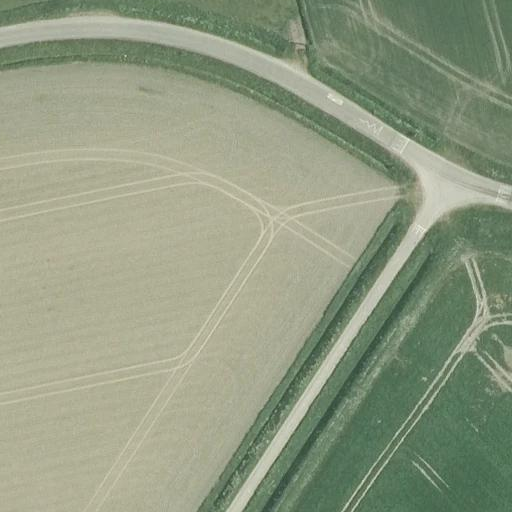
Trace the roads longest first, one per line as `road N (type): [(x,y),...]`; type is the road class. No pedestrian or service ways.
road 1 (unclassified): [(451,177),(215,46),(124,26),(0,42)]
road 2 (unclassified): [(233,511),(451,177)]
